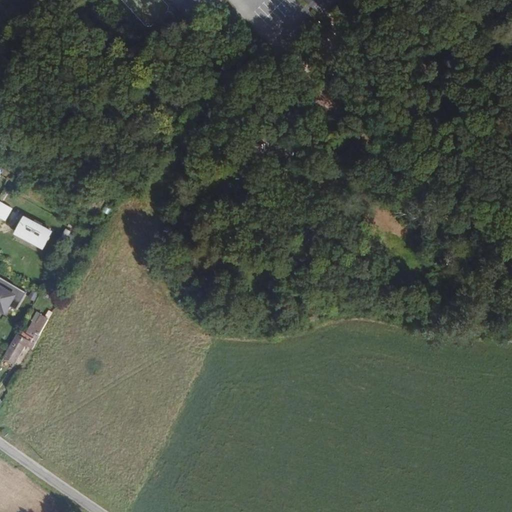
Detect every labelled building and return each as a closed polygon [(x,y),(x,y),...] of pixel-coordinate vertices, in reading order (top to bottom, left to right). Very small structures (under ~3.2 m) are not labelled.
[(274,126),(265,127),(265,133),(263,133),(263,137),(262,137),(262,144),(255,144),(255,154),(247,155),(248,162),(250,161),(250,165),(248,165),(249,177),(256,176),(256,180),(258,180),(258,182),(268,181),(268,171),(270,171),(269,162),(272,162),(271,151),(286,150),(285,132),(275,132),(274,126)] [(0,201),(0,217),(5,221),(12,209),(0,201)] [(45,241),(51,231),(28,218),(20,231),(37,240),(39,237),(45,241)] [(0,307),(6,310),(9,304),(17,308),(27,291),(8,279),(4,286),(0,283),(0,307)] [(39,295),(33,292),(29,298),(35,302),(39,295)] [(33,321),(37,323),(41,315),(38,313),(33,321)] [(49,319),(41,315),(37,323),(33,321),(26,333),(30,336),(27,341),(28,341),(25,345),(32,349),(41,334),(40,334),(49,319)] [(21,336),(17,334),(4,357),(15,363),(25,345),(28,341),(27,341),(30,336),(26,333),(26,334),(23,332),(21,336)]
